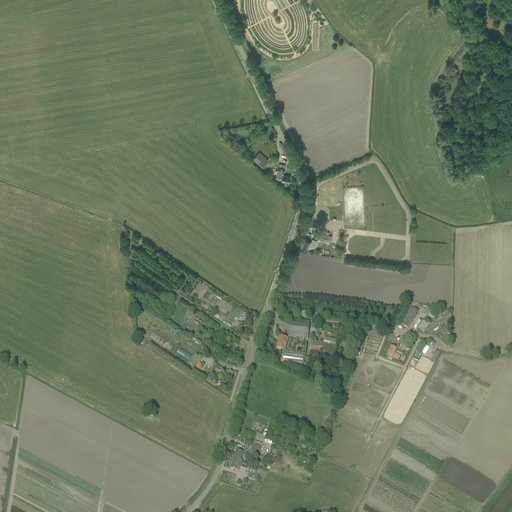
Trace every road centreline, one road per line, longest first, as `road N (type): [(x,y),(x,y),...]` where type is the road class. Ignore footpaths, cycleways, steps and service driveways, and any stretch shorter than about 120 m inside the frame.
road 1 (unclassified): [(187,511),(217,471),(302,195),(214,0)]
road 2 (unknown): [(410,333),(265,316)]
